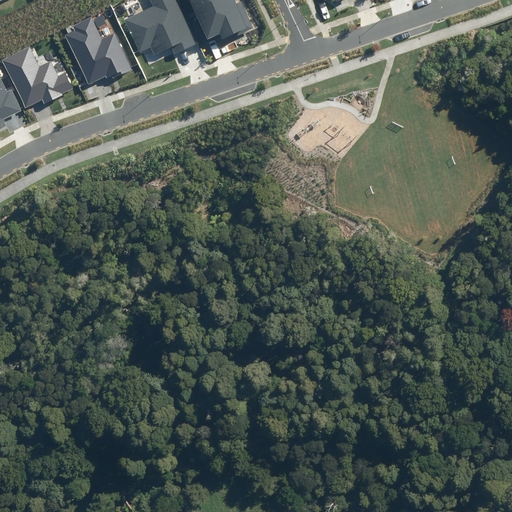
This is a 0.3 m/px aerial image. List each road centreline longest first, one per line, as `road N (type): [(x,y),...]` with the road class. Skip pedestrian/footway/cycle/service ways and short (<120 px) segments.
road 1 (residential): [(0,166),(50,136),(310,51)]
road 2 (residential): [(310,51),(461,0)]
